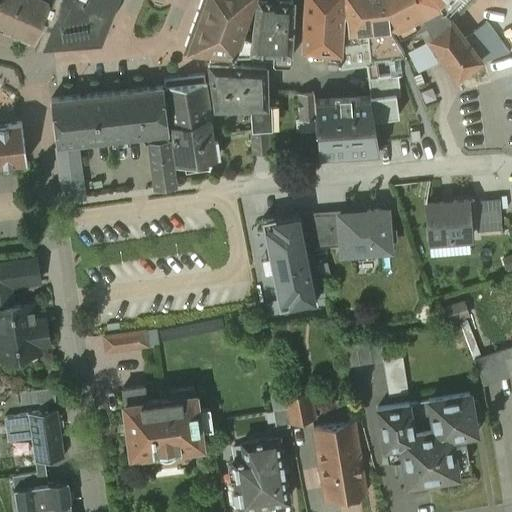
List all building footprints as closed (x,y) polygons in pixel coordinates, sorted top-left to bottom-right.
[(48,0),(0,0),(0,24),(36,41),(48,10),(48,0)] [(48,0),(48,10),(36,41),(100,35),(114,0),(48,0)] [(203,0),(187,47),(234,52),(244,25),(253,0),(203,0)] [(257,0),(253,48),(274,49),(274,59),(276,61),(288,61),(291,60),(293,0),(257,0)] [(343,0),(305,0),(303,48),(329,50),(328,60),(341,61),(341,50),(344,9),(343,0)] [(343,0),(344,9),(348,11),(351,46),(370,44),(371,54),(403,51),(391,29),(397,26),(398,25),(387,0),(343,0)] [(445,11),(436,0),(387,0),(398,25),(397,26),(400,31),(414,23),(412,18),(429,10),(434,18),(445,11)] [(436,0),(445,11),(447,14),(448,13),(440,2),(442,0),(436,0)] [(434,18),(426,24),(443,47),(461,32),(447,14),(445,11),(434,18)] [(510,51),(487,21),(465,37),(481,59),(483,61),(510,51)] [(249,26),(244,25),(234,52),(250,51),(252,35),(247,33),(249,26)] [(443,47),(437,52),(457,78),(481,59),(465,37),(461,32),(443,47)] [(355,48),(341,50),(341,61),(341,64),(341,67),(357,64),(355,48)] [(407,61),(398,65),(404,81),(414,77),(407,61)] [(265,65),(210,62),(216,106),(266,104),(265,65)] [(206,80),(166,85),(176,162),(217,157),(209,106),(206,80)] [(163,85),(52,98),(57,145),(77,143),(149,134),(169,132),(163,85)] [(313,97),(318,151),(373,146),(368,92),(348,94),(348,88),(336,89),(336,95),(313,97)] [(268,114),(251,115),(252,129),(269,127),(268,114)] [(0,164),(27,161),(22,121),(0,124),(0,164)] [(269,127),(252,129),(253,143),(270,142),(269,127)] [(169,132),(149,134),(156,187),(176,185),(169,132)] [(77,143),(57,145),(64,198),(84,196),(77,143)] [(425,198),(428,243),(472,240),(469,195),(425,198)] [(501,229),(499,198),(476,200),(478,231),(501,229)] [(314,297),(296,208),(261,215),(279,304),(314,297)] [(388,209),(338,213),(341,246),(341,253),(358,252),(358,260),(375,259),(375,250),(390,249),(388,209)] [(338,213),(304,215),(314,248),(341,246),(338,213)] [(93,246),(96,263),(146,253),(142,236),(93,246)] [(33,300),(13,303),(11,284),(40,279),(37,257),(0,262),(0,356),(40,351),(39,343),(49,341),(45,317),(36,318),(33,300)] [(449,320),(474,312),(469,297),(444,305),(449,320)] [(145,328),(104,334),(107,349),(148,344),(145,328)] [(380,336),(344,342),(348,366),(383,360),(383,359),(380,336)] [(511,344),(502,348),(511,379),(511,344)] [(403,356),(383,359),(383,360),(389,395),(408,392),(403,356)] [(194,386),(170,389),(171,396),(147,399),(145,383),(124,386),(126,402),(125,402),(132,454),(138,453),(141,472),(200,464),(197,446),(204,445),(202,430),(214,428),(211,406),(199,408),(197,393),(195,393),(194,386)] [(35,388),(20,389),(21,402),(36,401),(35,388)] [(313,388),(288,391),(292,419),(316,416),(313,388)] [(429,400),(409,403),(409,402),(378,407),(384,448),(391,447),(393,459),(403,458),(407,483),(426,480),(427,484),(440,481),(439,478),(458,476),(456,463),(469,461),(466,444),(453,446),(452,437),(469,434),(467,418),(474,417),(470,392),(429,399),(429,400)] [(287,406),(273,408),(276,428),(291,425),(287,406)] [(58,407),(29,411),(29,412),(5,415),(8,439),(32,436),(36,459),(45,458),(65,455),(63,440),(62,440),(58,407)] [(278,435),(243,440),(245,457),(233,458),(241,506),(289,498),(284,472),(285,472),(284,461),(283,461),(278,435)] [(323,435),(315,436),(317,448),(333,445),(332,438),(324,439),(323,435)] [(333,445),(317,448),(326,498),(367,491),(359,441),(333,445)] [(45,458),(36,459),(37,471),(47,470),(45,458)] [(37,471),(13,475),(15,486),(48,482),(47,470),(37,471)] [(15,486),(14,487),(18,509),(69,502),(71,501),(68,479),(48,482),(15,486)] [(70,511),(69,502),(23,509),(23,511),(70,511)]
